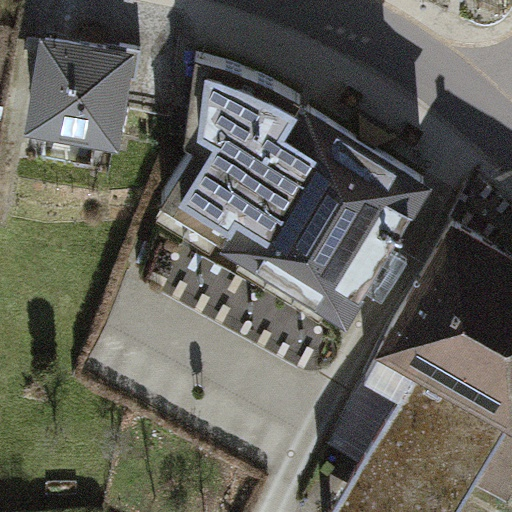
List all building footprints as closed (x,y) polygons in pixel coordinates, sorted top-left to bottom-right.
[(184,19),(61,0),(44,0),(27,106),(168,124),(184,19)] [(259,146),(302,71),(231,24),(184,19),(168,124),(259,146)] [(422,182),(302,106),(221,234),(341,310),(422,182)] [(511,395),(511,256),(449,219),(375,342),(499,417),(511,395)] [(446,511),(497,427),(411,376),(330,511),(446,511)] [(511,441),(493,473),(511,483),(511,441)]
